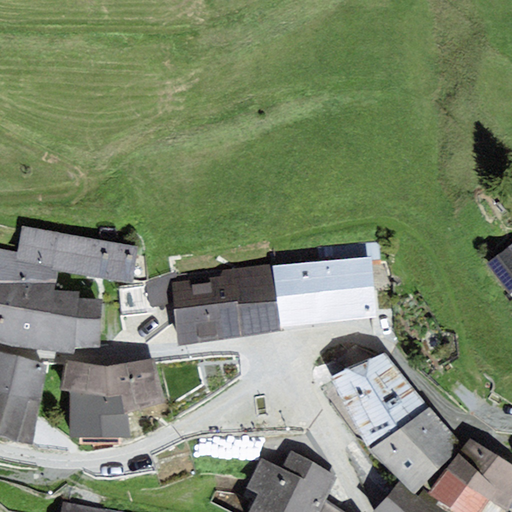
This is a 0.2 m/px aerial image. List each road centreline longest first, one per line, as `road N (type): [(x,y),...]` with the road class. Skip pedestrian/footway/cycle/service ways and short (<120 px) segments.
road 1 (residential): [(294,365),(134,451),(89,458),(0,445)]
road 2 (residential): [(275,343),(86,357),(0,345)]
road 3 (residential): [(275,343),(335,332),(367,336),(470,427),(511,426)]
road 4 (tertiary): [(360,511),(294,365)]
